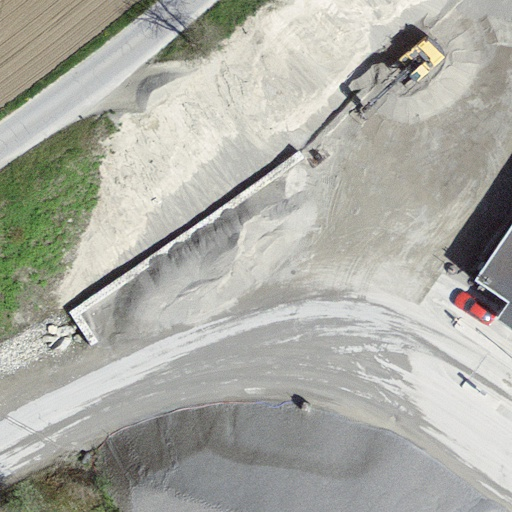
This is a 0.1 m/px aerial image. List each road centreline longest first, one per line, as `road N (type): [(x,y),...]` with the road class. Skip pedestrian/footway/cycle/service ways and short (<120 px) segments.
road 1 (track): [(511,457),(391,374),(210,371),(52,428),(0,462)]
road 2 (unclassified): [(154,0),(0,122)]
